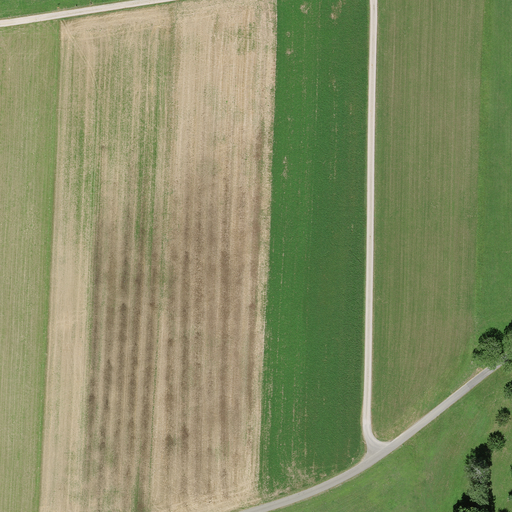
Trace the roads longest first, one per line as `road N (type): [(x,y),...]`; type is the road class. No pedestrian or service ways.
road 1 (track): [(370,0),(366,431),(375,458)]
road 2 (unclassified): [(251,511),(375,458),(511,355)]
road 3 (track): [(160,0),(0,25)]
